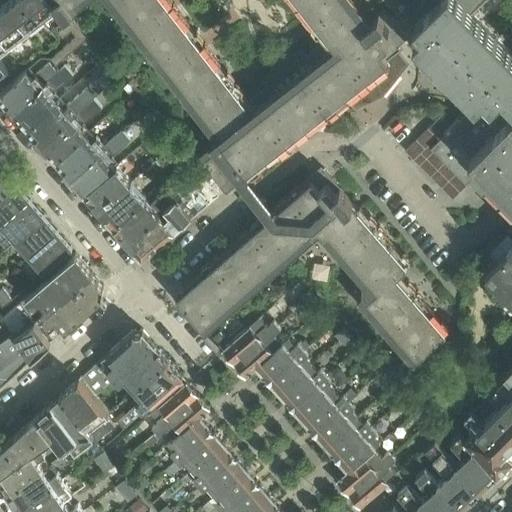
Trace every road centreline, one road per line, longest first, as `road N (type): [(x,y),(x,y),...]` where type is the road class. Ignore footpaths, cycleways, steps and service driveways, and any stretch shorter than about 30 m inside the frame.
road 1 (residential): [(133,287),(311,143),(366,148),(457,254)]
road 2 (residential): [(133,287),(0,129)]
road 3 (residential): [(0,412),(133,287)]
